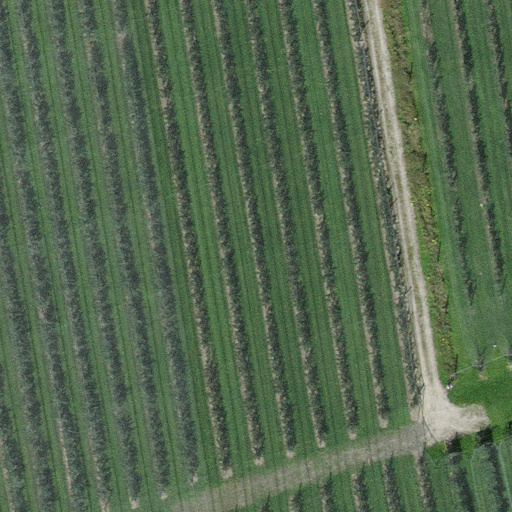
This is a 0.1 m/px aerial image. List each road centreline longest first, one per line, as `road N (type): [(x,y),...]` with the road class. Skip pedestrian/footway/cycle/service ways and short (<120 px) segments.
road 1 (track): [(389,0),(449,414)]
road 2 (track): [(169,511),(511,393)]
